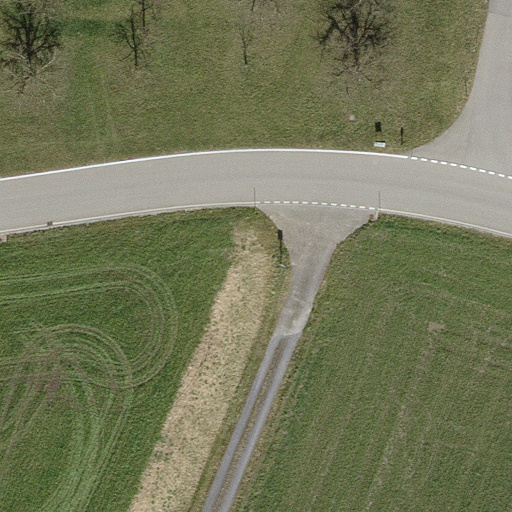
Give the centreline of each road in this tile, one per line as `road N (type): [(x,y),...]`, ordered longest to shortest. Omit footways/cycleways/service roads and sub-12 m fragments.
road 1 (track): [(218,511),(313,177)]
road 2 (track): [(478,197),(511,25)]
